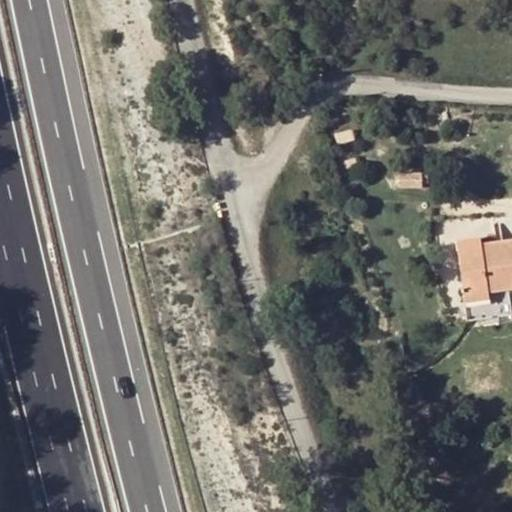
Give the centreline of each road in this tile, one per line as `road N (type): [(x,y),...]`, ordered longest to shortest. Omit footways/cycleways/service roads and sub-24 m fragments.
road 1 (motorway): [(156,511),(48,0)]
road 2 (motorway): [(0,129),(82,511)]
road 3 (residential): [(335,511),(294,413),(229,197)]
road 4 (residential): [(229,197),(316,100),(343,87),(511,98)]
road 5 (residential): [(229,197),(178,0)]
